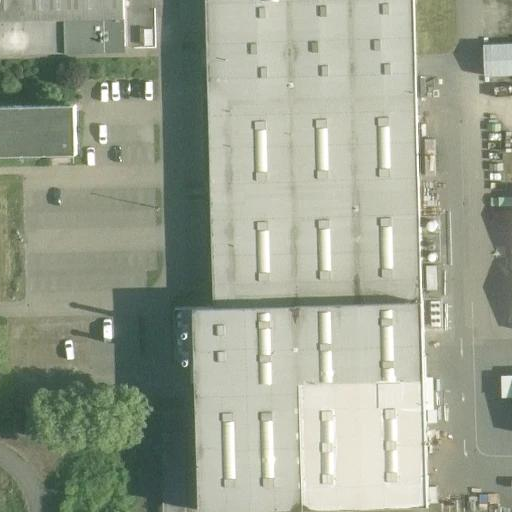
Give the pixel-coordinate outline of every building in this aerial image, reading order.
[(25,0),(0,0),(0,49),(65,49),(65,20),(26,21),(25,0)] [(124,0),(25,0),(26,21),(65,20),(65,49),(126,48),(124,0)] [(414,0),(207,0),(215,308),(176,308),(177,363),(197,362),(201,511),(306,509),(302,385),(426,382),(423,301),(414,0)] [(76,106),(0,106),(0,156),(77,155),(76,106)] [(426,382),(302,385),(306,509),(429,505),(426,382)] [(186,511),(185,412),(150,413),(150,429),(162,428),(163,511),(186,511)]
